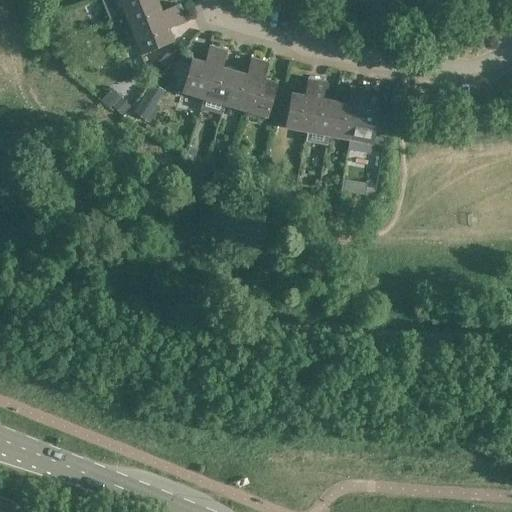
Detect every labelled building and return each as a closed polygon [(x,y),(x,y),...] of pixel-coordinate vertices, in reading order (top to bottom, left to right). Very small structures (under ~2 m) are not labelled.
[(118,0),(123,13),(154,0),(118,0)] [(177,3),(161,10),(156,0),(154,0),(123,13),(131,32),(181,12),(177,3)] [(184,21),(181,12),(131,32),(140,54),(173,40),(167,27),(184,21)] [(181,91),(204,98),(219,48),(209,45),(204,62),(191,58),(181,91)] [(204,98),(225,104),(234,71),(223,67),(228,50),(219,48),(204,98)] [(246,74),(234,71),(225,104),(245,110),(260,60),(251,57),(246,74)] [(263,79),(268,62),(260,60),(245,110),(266,117),(276,83),(263,79)] [(144,76),(152,82),(158,74),(151,68),(144,76)] [(317,79),(308,77),(305,95),(291,93),(285,127),(306,131),(307,131),(317,79)] [(307,131),(306,131),(305,141),(326,145),(328,135),(329,136),(335,101),(323,99),(326,81),(317,79),(307,131)] [(347,103),(335,101),(329,136),(349,139),(359,87),(350,85),(347,103)] [(359,87),(349,139),(347,149),(369,153),(371,143),(372,143),(376,121),(378,109),(364,106),(367,88),(359,87)] [(160,106),(143,95),(132,111),(150,122),(160,106)] [(121,115),(130,106),(121,97),(112,106),(121,115)] [(186,153),(187,154),(193,156),(194,156),(196,151),(194,147),(189,146),(186,153)] [(374,186),(366,185),(365,185),(363,194),(372,196),(374,186)]
